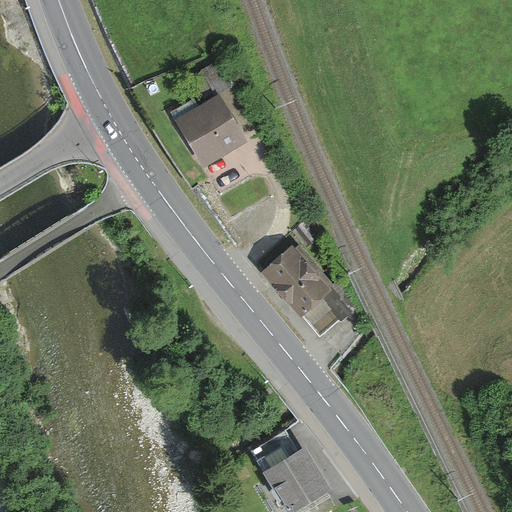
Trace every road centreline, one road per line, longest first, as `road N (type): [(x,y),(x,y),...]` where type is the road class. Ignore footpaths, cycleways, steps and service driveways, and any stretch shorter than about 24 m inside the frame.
road 1 (primary): [(111,114),(149,181),(406,511)]
road 2 (unclassified): [(0,184),(111,114)]
road 3 (primary): [(60,0),(111,114)]
